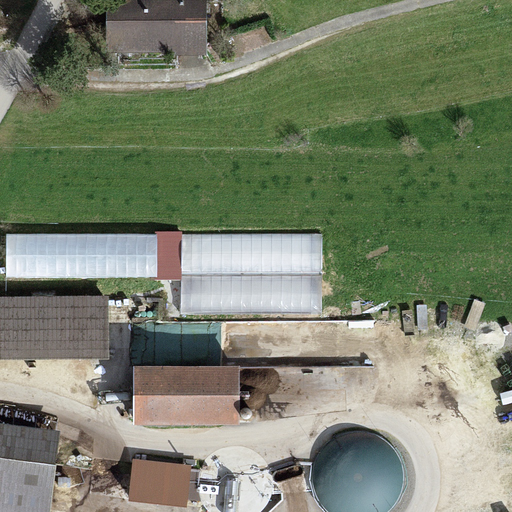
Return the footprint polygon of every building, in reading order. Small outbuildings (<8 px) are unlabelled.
[(201,5),(107,5),(107,54),(201,53),(201,5)] [(0,362),(109,362),(108,296),(0,297),(0,362)] [(132,369),(133,427),(239,426),(238,368),(132,369)] [(49,511),(59,432),(0,425),(0,511),(49,511)] [(192,467),(131,459),(126,500),(187,507),(192,467)]
